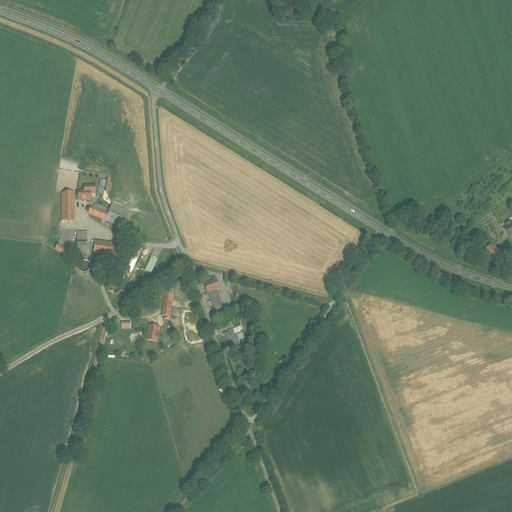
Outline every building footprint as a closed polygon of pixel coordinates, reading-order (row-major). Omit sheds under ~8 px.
[(76,190),(76,201),(91,201),(90,196),(96,196),(95,183),(82,184),(82,190),(76,190)] [(60,193),(60,222),(74,222),(74,193),(60,193)] [(91,206),(87,215),(124,231),(131,213),(113,205),(111,211),(95,205),(94,207),(91,206)] [(76,230),(75,255),(87,255),(87,230),(76,230)] [(116,243),(93,240),(91,255),(114,257),(116,243)] [(58,243),(53,250),(63,256),(68,250),(58,243)] [(125,272),(130,274),(135,263),(130,261),(125,272)] [(215,280),(203,284),(207,294),(208,294),(218,320),(225,317),(215,291),(219,289),(215,280)] [(173,292),(165,291),(162,316),(166,316),(166,320),(170,321),(173,292)] [(122,322),(122,330),(131,330),(131,322),(122,322)] [(148,325),(145,342),(157,343),(160,327),(148,325)] [(233,331),(231,326),(222,330),(229,347),(239,343),(237,338),(239,337),(236,330),(233,331)]
